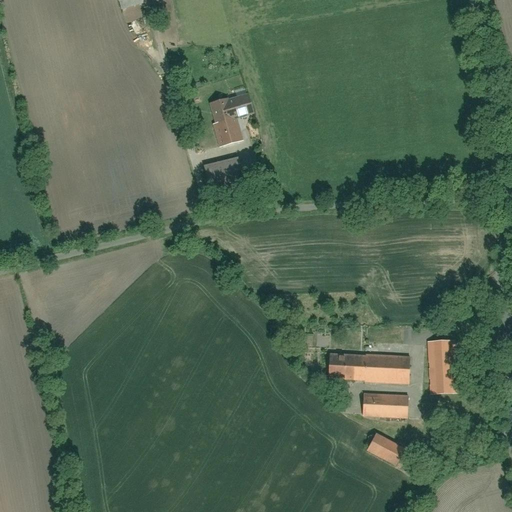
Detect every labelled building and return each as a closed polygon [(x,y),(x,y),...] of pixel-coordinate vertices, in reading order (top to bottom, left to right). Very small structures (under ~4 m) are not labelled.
[(142,0),(116,0),(120,11),(143,5),(142,0)] [(244,142),(237,120),(253,116),(245,87),(236,90),(239,100),(232,102),(231,99),(207,106),(220,149),(244,142)] [(238,161),(204,168),(210,195),(244,188),(238,161)] [(449,343),(427,344),(429,396),(451,394),(449,343)] [(329,355),(328,379),(409,383),(410,358),(329,355)] [(365,395),(363,419),(408,421),(409,397),(365,395)] [(433,406),(422,405),(421,422),(432,422),(433,406)] [(377,436),(367,454),(396,469),(405,452),(377,436)]
